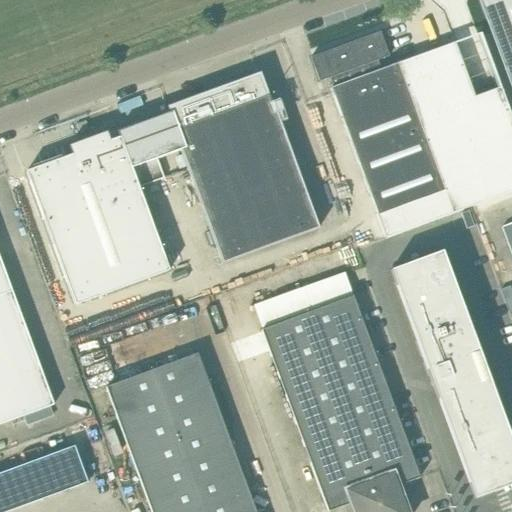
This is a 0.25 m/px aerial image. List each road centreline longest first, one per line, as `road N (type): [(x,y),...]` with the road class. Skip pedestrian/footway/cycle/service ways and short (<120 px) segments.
road 1 (unknown): [(451,511),(367,288),(379,264),(449,242),(471,270),(511,383)]
road 2 (unclassified): [(0,123),(334,0)]
